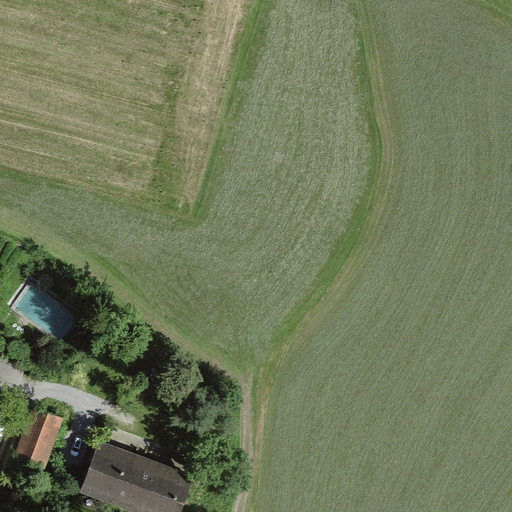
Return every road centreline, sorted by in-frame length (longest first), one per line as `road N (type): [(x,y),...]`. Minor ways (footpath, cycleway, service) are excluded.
road 1 (track): [(339,0),(380,131),(371,185),(249,371),(238,511)]
road 2 (track): [(0,367),(33,392),(0,482)]
